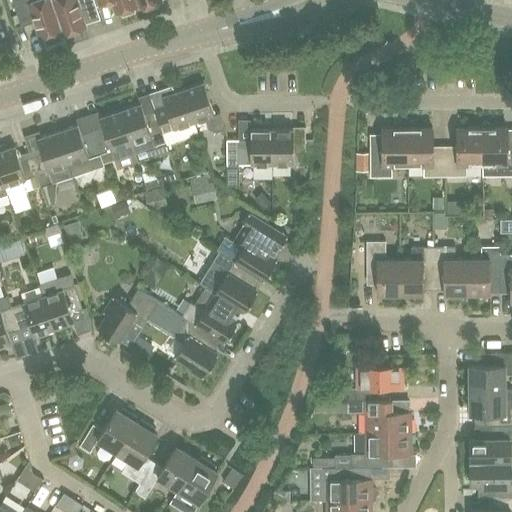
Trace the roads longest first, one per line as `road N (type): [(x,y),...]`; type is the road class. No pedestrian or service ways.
road 1 (residential): [(312,264),(300,269),(212,417),(180,422),(78,358),(16,378)]
road 2 (tertiary): [(0,100),(205,33)]
road 3 (residential): [(112,511),(40,467),(16,378)]
road 4 (residential): [(320,100),(227,100),(205,33)]
road 5 (residential): [(511,100),(357,100)]
road 6 (residential): [(447,330),(325,318)]
